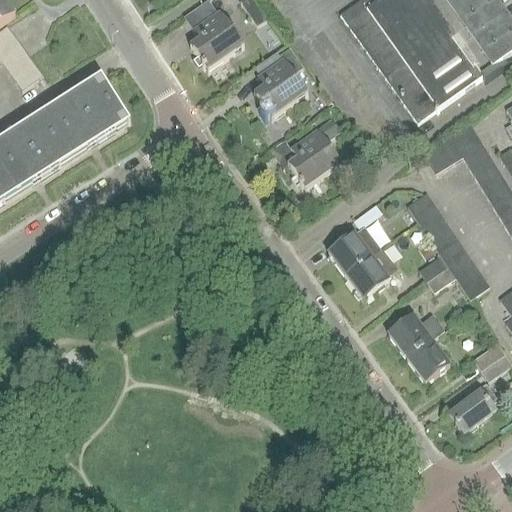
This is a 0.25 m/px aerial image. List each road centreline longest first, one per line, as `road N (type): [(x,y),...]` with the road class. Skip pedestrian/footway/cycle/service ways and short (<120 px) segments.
road 1 (residential): [(452,501),(187,137)]
road 2 (residential): [(0,255),(187,137)]
road 3 (residential): [(187,137),(104,0)]
